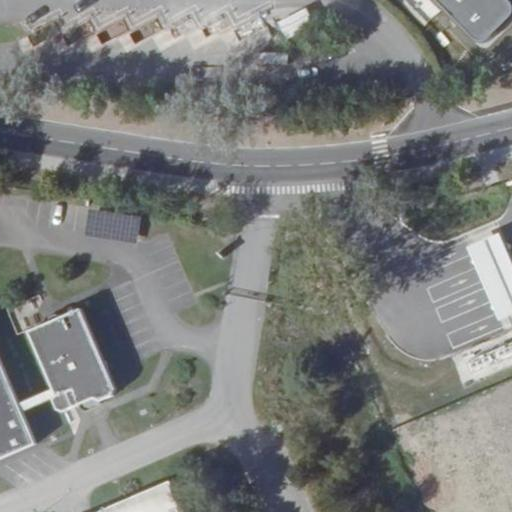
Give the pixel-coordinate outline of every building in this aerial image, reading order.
[(511,0),(476,0),(491,13),(495,16),(497,16),(500,17),(503,15),(511,3),(511,0)] [(305,14),(277,22),(282,38),(310,29),(305,14)] [(511,266),(501,231),(468,240),(490,316),(511,309),(511,266)] [(18,404),(0,362),(0,458),(36,442),(22,412),(53,399),(59,414),(117,388),(83,312),(28,336),(41,364),(49,391),(18,404)] [(151,511),(142,490),(95,511),(151,511)]
